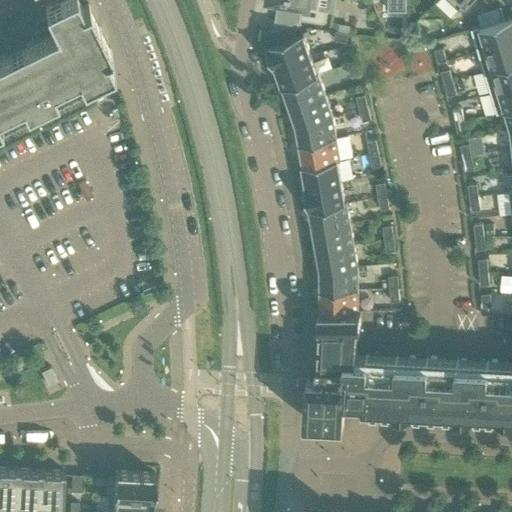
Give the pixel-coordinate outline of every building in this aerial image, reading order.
[(0,123),(1,124),(0,121),(0,120),(25,109),(26,110),(56,95),(56,94),(81,81),(82,84),(113,69),(105,53),(111,51),(88,3),(82,6),(79,0),(58,0),(64,13),(50,19),(55,29),(0,55),(0,123)] [(319,0),(265,0),(265,1),(302,6),(300,19),(324,22),(325,10),(318,8),(319,0)] [(388,0),(388,10),(406,10),(406,0),(388,0)] [(449,0),(460,10),(469,0),(449,0)] [(472,29),(478,50),(511,39),(511,16),(504,19),(501,6),(478,13),(482,26),(472,29)] [(332,22),(331,29),(336,30),(348,33),(349,33),(350,25),(339,23),(332,22)] [(336,30),(334,39),(346,42),(348,33),(336,30)] [(266,45),(273,66),(310,53),(303,32),(266,45)] [(511,39),(478,50),(484,71),(511,62),(511,39)] [(435,50),(438,62),(447,60),(443,47),(435,50)] [(344,51),(347,64),(356,61),(352,49),(344,51)] [(275,67),(282,86),(319,73),(318,73),(317,73),(310,53),(273,66),(274,67),(275,67)] [(356,61),(347,64),(351,76),(359,73),(356,61)] [(511,62),(484,71),(491,92),(511,85),(511,62)] [(441,71),(445,83),(453,80),(449,68),(441,71)] [(283,86),(290,106),(326,94),(319,73),(282,86),(282,87),(283,86)] [(453,80),(445,83),(448,95),(457,92),(453,80)] [(511,85),(491,92),(497,112),(511,107),(511,85)] [(290,106),(296,124),(333,115),(326,94),(290,106)] [(356,96),(359,108),(368,106),(365,94),(356,96)] [(368,106),(359,108),(363,120),(371,118),(368,106)] [(453,109),(455,121),(464,119),(461,107),(453,109)] [(506,110),(511,128),(511,107),(497,112),(497,113),(506,110)] [(296,124),(300,144),(337,137),(333,115),(296,124)] [(464,119),(455,121),(458,134),(467,132),(464,119)] [(302,164),(302,165),(341,158),(337,137),(300,144),(303,164),(302,164)] [(368,141),(370,153),(379,151),(376,139),(368,141)] [(461,145),(463,157),(472,155),(469,143),(461,145)] [(379,151),(370,153),(373,166),(381,164),(379,151)] [(472,155),(463,157),(465,170),(474,168),(472,155)] [(305,186),(305,187),(341,180),(338,160),(341,159),(341,158),(302,165),(306,186),(305,186)] [(305,187),(308,208),(347,201),(347,200),(345,201),(341,180),(305,187)] [(376,183),(378,196),(387,194),(385,182),(376,183)] [(468,184),(470,197),(479,196),(477,183),(468,184)] [(387,194),(378,196),(380,208),(389,207),(387,194)] [(479,196),(470,197),(472,209),(481,208),(479,196)] [(310,208),(313,229),(351,222),(347,201),(308,208),(308,209),(310,208)] [(313,229),(317,250),(354,244),(351,222),(313,229)] [(474,224),(476,236),(484,235),(483,223),(474,224)] [(383,226),(385,238),(393,237),(392,225),(383,226)] [(484,235),(476,236),(477,249),(486,248),(484,235)] [(393,237),(385,238),(386,251),(395,250),(393,237)] [(317,250),(320,269),(358,266),(354,244),(317,250)] [(478,259),(480,272),(488,271),(487,258),(478,259)] [(320,269),(321,289),(358,289),(358,266),(320,269)] [(488,271),(480,272),(481,284),(490,283),(488,271)] [(389,275),(390,288),(399,287),(398,274),(389,275)] [(399,287),(390,288),(391,300),(400,300),(399,287)] [(321,289),(321,309),(359,309),(358,289),(321,289)] [(482,293),(483,306),(492,305),(490,292),(482,293)] [(511,365),(356,357),(358,324),(361,324),(361,309),(359,309),(321,309),(319,310),(319,324),(320,324),(318,361),(317,361),(316,374),(308,373),(306,409),(305,419),(316,420),(316,419),(344,421),(345,401),(351,401),(351,402),(352,402),(352,401),(357,402),(358,402),(364,402),(363,406),(393,408),(393,409),(398,410),(408,411),(408,410),(413,410),(413,409),(425,410),(444,411),(454,411),(454,413),(459,413),(459,414),(469,414),(474,414),(474,413),(497,414),(497,415),(502,415),(502,416),(511,416),(511,365)] [(50,366),(41,371),(47,385),(57,380),(50,366)] [(0,511),(14,511),(17,468),(0,466),(0,511)] [(14,511),(37,511),(40,469),(17,468),(14,511)] [(40,469),(37,511),(61,511),(64,470),(40,469)] [(108,493),(108,491),(153,494),(154,472),(114,470),(114,475),(104,475),(103,493),(108,493)] [(72,473),(71,490),(82,491),(83,474),(72,473)] [(106,511),(152,511),(153,494),(108,491),(108,493),(106,511)] [(70,501),(69,511),(77,511),(78,502),(70,501)]
